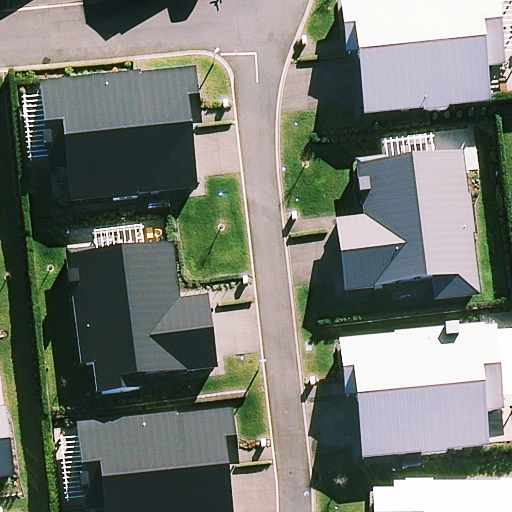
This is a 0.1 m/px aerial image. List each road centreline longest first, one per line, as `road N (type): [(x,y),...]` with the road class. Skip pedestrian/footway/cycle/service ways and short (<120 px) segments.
road 1 (residential): [(294,511),(257,122),(264,16)]
road 2 (residential): [(0,38),(264,16)]
